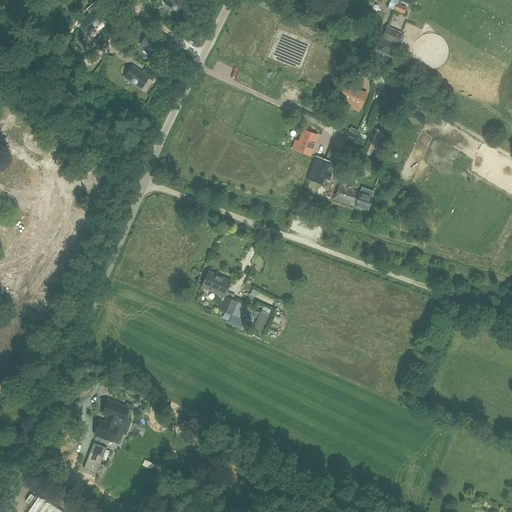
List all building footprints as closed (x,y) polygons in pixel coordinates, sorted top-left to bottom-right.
[(180,0),(167,0),(165,4),(181,15),(188,6),(180,0)] [(407,3),(408,0),(390,0),(388,7),(394,9),(397,3),(400,5),(401,1),(407,3)] [(394,10),(403,14),(406,7),(400,5),(397,3),(394,9),(394,10)] [(81,22),(89,32),(104,19),(96,10),(81,22)] [(396,45),(401,33),(386,27),(382,37),(381,39),(396,45)] [(163,46),(148,34),(140,44),(156,56),(163,46)] [(392,56),(396,45),(381,39),(382,37),(375,34),(370,47),(392,56)] [(148,78),(132,67),(125,77),(141,88),(148,78)] [(359,112),(368,94),(346,83),(339,98),(351,104),(350,107),(359,112)] [(377,102),(389,109),(395,97),(383,90),(377,102)] [(373,127),(362,152),(371,156),(382,131),(373,127)] [(304,131),(299,143),(296,142),(294,148),(310,154),(317,136),(304,131)] [(331,162),(315,156),(306,179),(322,185),(324,180),(329,181),(332,173),(328,172),(331,162)] [(377,168),(367,163),(364,169),(374,174),(377,168)] [(373,197),(372,197),(374,191),(362,187),(360,192),(340,185),(335,200),(355,207),(367,211),(373,197)] [(315,210),(322,212),(324,203),(318,201),(315,210)] [(37,231),(39,226),(26,219),(24,224),(37,231)] [(9,235),(7,242),(24,248),(27,241),(9,235)] [(224,297),(230,281),(209,271),(202,287),(224,297)] [(219,310),(232,315),(238,302),(225,296),(219,310)] [(270,315),(261,310),(256,320),(265,325),(270,315)] [(102,414),(108,416),(105,423),(100,421),(94,435),(119,444),(123,434),(126,435),(129,428),(131,421),(129,419),(132,410),(108,400),(102,414)] [(83,468),(96,473),(106,448),(93,443),(83,468)] [(55,498),(74,511),(78,507),(59,493),(55,498)] [(61,511),(39,496),(28,511),(61,511)]
